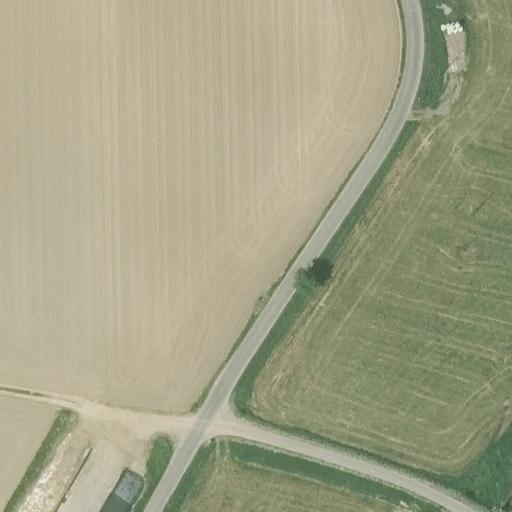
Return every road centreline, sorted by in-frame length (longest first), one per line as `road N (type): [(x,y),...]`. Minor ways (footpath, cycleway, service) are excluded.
road 1 (unclassified): [(411,0),(415,53),(393,126),(152,511)]
road 2 (track): [(0,391),(204,423)]
